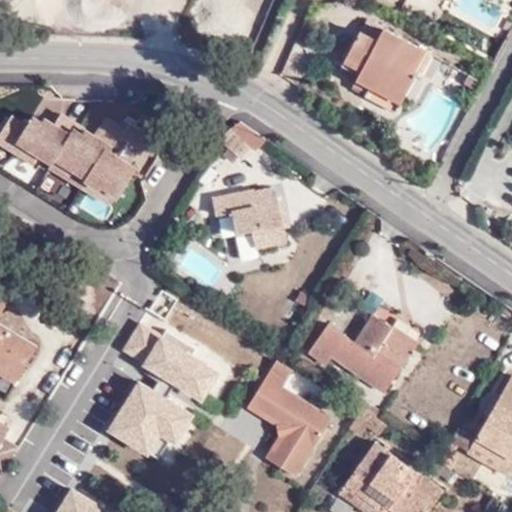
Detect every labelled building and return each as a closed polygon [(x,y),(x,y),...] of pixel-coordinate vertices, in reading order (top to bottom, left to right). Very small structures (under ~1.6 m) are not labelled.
[(401,102),(420,66),(409,58),(421,38),(381,15),(376,26),(364,17),(349,44),(368,54),(362,65),(358,71),(372,80),(369,84),(401,102)] [(409,58),(420,66),(432,44),(421,38),(409,58)] [(344,55),(362,65),(368,54),(349,44),(344,55)] [(150,145),(159,130),(130,112),(126,119),(112,110),(102,127),(69,106),(63,116),(53,110),(50,114),(41,108),(37,115),(24,136),(46,150),(60,158),(63,154),(125,192),(144,160),(119,144),(126,131),(150,145)] [(40,159),(46,150),(24,136),(37,115),(26,108),(7,138),(40,159)] [(233,116),(219,126),(241,152),(257,142),(233,116)] [(233,116),(257,142),(271,134),(246,116),(233,116)] [(119,202),(125,192),(63,154),(60,158),(56,163),(119,202)] [(276,194),(272,184),(215,197),(219,215),(235,212),(245,260),(261,256),(258,242),(290,235),(281,193),(276,194)] [(189,251),(182,266),(212,279),(219,263),(189,251)] [(134,260),(123,273),(11,461),(34,476),(38,479),(133,326),(199,370),(223,333),(160,290),(164,285),(152,277),(155,273),(146,268),(134,260)] [(0,362),(14,371),(38,333),(0,308),(0,297),(2,294),(0,293),(0,362)] [(392,321),(376,309),(358,335),(331,316),(309,346),(329,361),(336,353),(380,383),(396,361),(401,365),(420,335),(406,325),(397,336),(387,328),(392,321)] [(300,369),(283,359),(265,388),(268,407),(299,425),(281,450),(277,446),(271,454),(300,473),(337,416),(290,385),(300,369)] [(108,419),(158,452),(170,433),(175,437),(195,406),(140,370),(108,419)] [(511,370),(473,428),(487,438),(483,442),(507,459),(511,451),(511,370)] [(357,390),(350,400),(361,408),(375,417),(381,407),(357,390)] [(375,417),(361,408),(350,425),(361,433),(367,424),(379,433),(385,424),(375,417)] [(6,435),(13,419),(0,412),(0,462),(6,466),(18,441),(6,435)] [(463,443),(470,432),(453,421),(432,451),(443,459),(450,449),(446,444),(453,438),(462,444),(463,443)] [(487,438),(473,428),(470,432),(463,443),(500,470),(507,459),(483,442),(487,438)] [(342,480),(382,509),(388,504),(399,511),(424,511),(443,486),(372,437),(342,480)] [(34,476),(11,461),(0,478),(0,488),(18,500),(34,476)] [(107,511),(114,501),(71,476),(50,511),(107,511)] [(367,511),(380,511),(382,509),(342,480),(336,491),(367,511)] [(500,511),(506,503),(497,497),(488,511),(500,511)] [(511,511),(511,500),(508,498),(506,503),(500,511),(511,511)]
